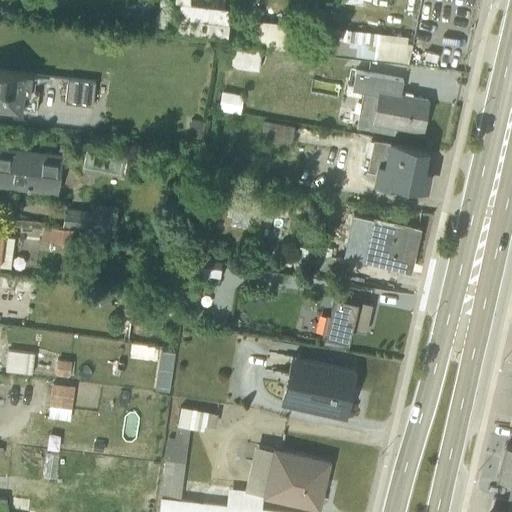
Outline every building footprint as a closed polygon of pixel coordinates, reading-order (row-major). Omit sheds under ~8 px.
[(176,32),(227,39),(228,24),(227,24),(228,9),(189,5),(189,0),(173,0),(174,2),(179,3),(176,32)] [(252,44),(408,63),(408,57),(409,57),(411,43),(406,43),(407,36),(323,25),(322,28),(255,19),(252,44)] [(224,43),(221,63),(256,67),(259,47),(224,43)] [(34,74),(0,70),(0,105),(35,110),(37,91),(33,91),(34,74)] [(393,125),(421,129),(426,99),(399,94),(402,79),(354,70),(352,83),(345,82),(343,93),(359,96),(354,126),(392,133),(393,125)] [(94,81),(66,78),(64,102),(91,105),(94,81)] [(217,110),(239,114),(242,95),(220,91),(217,110)] [(259,137),(290,142),(292,125),(261,120),(259,137)] [(372,141),(367,140),(365,155),(369,156),(367,167),(374,170),(371,184),(414,192),(418,189),(426,191),(430,168),(424,167),(424,166),(428,145),(387,139),(386,142),(372,139),(372,141)] [(61,153),(0,145),(0,185),(56,193),(61,153)] [(234,198),(230,223),(246,226),(249,209),(259,211),(260,202),(234,198)] [(64,207),(61,225),(112,231),(116,206),(90,203),(89,210),(64,207)] [(351,212),(342,256),(409,270),(419,228),(412,226),(351,212)] [(42,226),(40,240),(61,243),(60,247),(69,247),(70,243),(75,243),(76,230),(42,226)] [(0,234),(0,264),(9,266),(13,236),(0,234)] [(297,254),(295,263),(304,265),(303,270),(305,270),(304,274),(316,275),(317,272),(340,276),(343,259),(330,256),(332,249),(324,247),(323,253),(307,250),(306,255),(297,254)] [(220,261),(195,257),(192,278),(218,282),(220,261)] [(32,279),(2,275),(0,285),(31,289),(32,279)] [(333,294),(323,334),(347,340),(350,329),(364,332),(371,303),(333,294)] [(170,386),(176,350),(162,348),(156,384),(170,386)] [(30,374),(31,374),(33,353),(7,349),(4,370),(30,374)] [(279,401),(343,415),(344,415),(354,370),(290,355),(279,401)] [(56,359),(54,374),(68,375),(70,361),(56,359)] [(74,386),(52,383),(47,417),(69,420),(74,386)] [(204,425),(215,426),(217,412),(179,405),(175,424),(173,437),(165,436),(163,460),(184,463),(189,427),(202,430),(204,425)] [(511,444),(506,442),(498,476),(511,479),(511,444)] [(262,496),(318,507),(329,459),(272,446),(271,448),(253,444),(243,489),(227,487),(225,503),(180,498),(184,463),(163,460),(157,511),(299,511),(261,508),(262,496)] [(57,454),(46,453),(43,476),(54,478),(57,454)] [(0,497),(0,511),(27,511),(28,508),(46,510),(48,489),(13,485),(12,497),(26,499),(25,500),(0,497)] [(488,511),(511,511),(511,499),(508,499),(505,511),(489,509),(488,511)]
